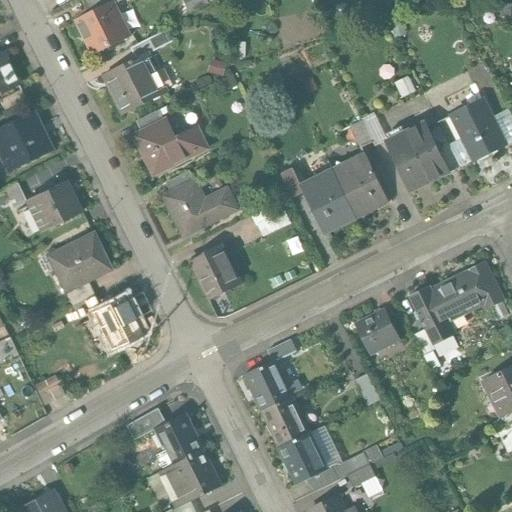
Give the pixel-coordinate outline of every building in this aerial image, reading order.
[(84,0),(92,14),(110,5),(111,6),(123,0),(84,0)] [(92,14),(76,22),(92,55),(127,38),(111,6),(110,5),(92,14)] [(166,31),(130,49),(136,60),(147,55),(172,42),(166,31)] [(0,54),(0,95),(19,86),(3,53),(0,54)] [(136,60),(103,76),(122,116),(166,94),(147,55),(136,60)] [(21,91),(0,101),(5,112),(27,102),(21,91)] [(484,101),(451,117),(474,162),(506,146),(484,101)] [(32,112),(0,128),(0,155),(8,173),(52,152),(32,112)] [(158,112),(137,122),(143,133),(163,123),(158,112)] [(474,162),(451,117),(438,123),(461,168),(474,162)] [(143,133),(134,137),(153,176),(206,150),(197,132),(174,144),(164,123),(143,133)] [(425,123),(386,142),(410,193),(450,174),(428,128),(425,123)] [(461,168),(438,123),(428,128),(450,174),(461,168)] [(366,160),(335,175),(356,220),(388,204),(366,160)] [(292,170),(281,175),(291,196),(302,191),(292,170)] [(190,172),(167,183),(172,194),(195,183),(190,172)] [(335,175),(302,191),(324,235),(356,220),(335,175)] [(67,182),(29,201),(30,202),(25,204),(40,234),(82,213),(67,182)] [(172,194),(164,198),(183,238),(237,211),(227,191),(205,202),(195,182),(172,194)] [(16,183),(0,191),(0,206),(10,202),(14,210),(25,204),(30,202),(29,201),(26,202),(16,183)] [(93,235),(52,255),(60,270),(54,273),(65,294),(65,293),(86,283),(111,271),(93,235)] [(221,245),(188,262),(189,263),(189,262),(208,301),(207,301),(208,302),(241,286),(240,285),(221,247),(221,245)] [(434,292),(430,294),(443,322),(448,320),(449,323),(451,322),(464,316),(463,312),(482,303),(486,310),(502,301),(484,264),(467,272),(469,275),(434,292)] [(86,283),(65,293),(72,307),(92,297),(86,283)] [(431,287),(409,298),(426,331),(433,347),(457,335),(451,322),(449,323),(448,320),(443,322),(430,294),(434,292),(431,287)] [(92,297),(72,307),(79,321),(91,315),(90,314),(100,309),(94,296),(92,297)] [(100,309),(90,314),(91,315),(110,353),(142,336),(123,297),(100,309)] [(384,312),(356,326),(370,355),(371,354),(369,350),(381,344),(383,348),(399,340),(384,312)] [(426,331),(415,337),(424,356),(428,363),(434,360),(431,353),(435,351),(433,347),(426,331)] [(274,363),(244,377),(256,401),(257,400),(263,412),(264,413),(290,400),(290,399),(280,378),(281,377),(274,363)] [(511,367),(485,381),(493,397),(496,395),(506,416),(511,412),(511,367)] [(33,382),(41,404),(64,395),(56,374),(33,382)] [(366,375),(355,381),(369,407),(380,402),(366,375)] [(290,400),(264,413),(263,412),(262,412),(273,435),(274,434),(281,448),(282,449),(308,436),(308,435),(298,415),(299,415),(291,398),(290,399),(290,400)] [(158,410),(127,428),(135,442),(155,432),(167,426),(158,410)] [(511,412),(506,416),(503,417),(509,428),(511,426),(511,412)] [(186,417),(167,426),(155,432),(156,433),(158,436),(112,458),(122,477),(158,461),(164,472),(202,453),(196,441),(197,440),(186,419),(186,418),(186,417)] [(511,426),(509,428),(499,433),(509,453),(511,451),(511,426)] [(308,436),(282,449),(281,448),(280,449),(291,472),(292,471),(299,484),(311,479),(326,471),(325,470),(315,450),(317,450),(309,435),(308,435),(308,436)] [(164,472),(160,474),(172,497),(178,493),(185,506),(221,488),(210,466),(209,466),(202,453),(164,472)] [(337,464),(325,470),(326,471),(311,479),(317,492),(369,466),(363,455),(341,465),(337,464)] [(47,496),(18,511),(17,511),(63,511),(59,504),(53,508),(47,496)] [(345,511),(339,499),(311,511),(345,511)]
